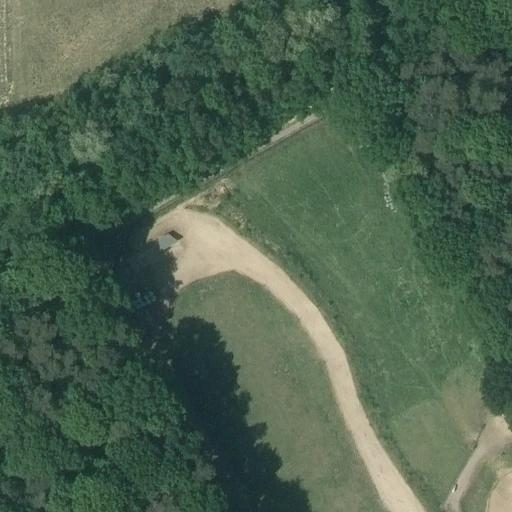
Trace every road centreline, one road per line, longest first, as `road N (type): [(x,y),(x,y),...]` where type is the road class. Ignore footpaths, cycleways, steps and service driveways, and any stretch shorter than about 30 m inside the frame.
road 1 (track): [(0,280),(488,0)]
road 2 (track): [(69,240),(226,511)]
